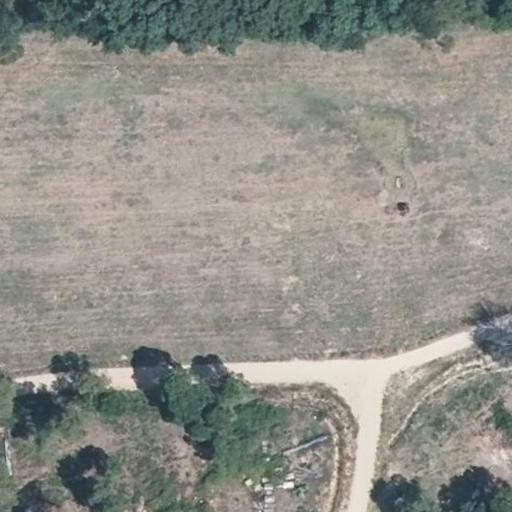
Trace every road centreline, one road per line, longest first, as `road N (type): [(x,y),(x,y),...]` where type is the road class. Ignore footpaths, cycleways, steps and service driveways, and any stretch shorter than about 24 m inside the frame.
road 1 (track): [(511,328),(408,360),(0,394)]
road 2 (track): [(357,511),(367,364)]
